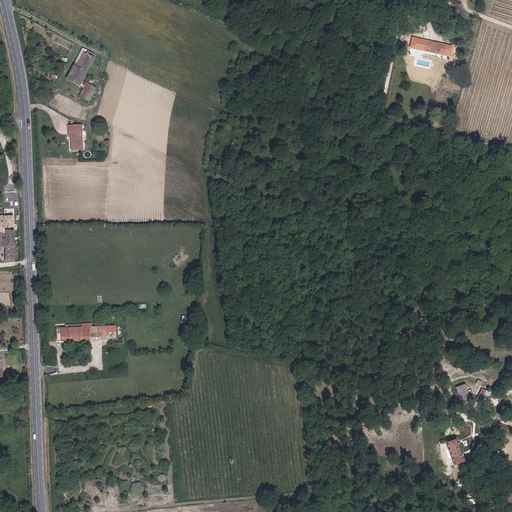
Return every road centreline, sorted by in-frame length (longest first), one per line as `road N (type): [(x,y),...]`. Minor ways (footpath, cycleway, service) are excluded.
road 1 (primary): [(26,121),(47,511)]
road 2 (primary): [(6,0),(26,121)]
